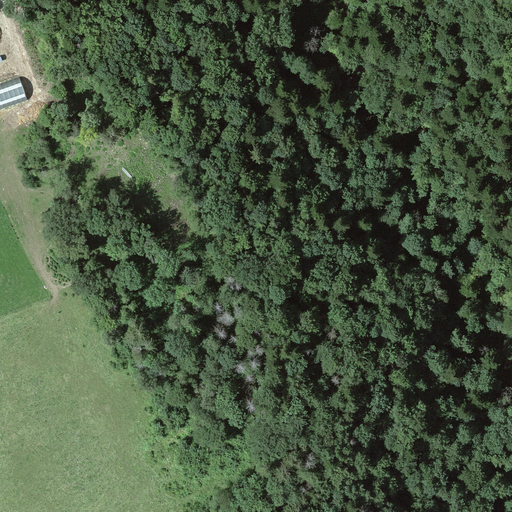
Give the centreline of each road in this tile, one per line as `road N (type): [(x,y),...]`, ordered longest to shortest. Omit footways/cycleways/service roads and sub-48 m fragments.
road 1 (track): [(511,465),(392,137),(291,32),(284,18),(294,0)]
road 2 (track): [(0,0),(35,89),(128,120)]
road 3 (track): [(360,0),(511,78)]
